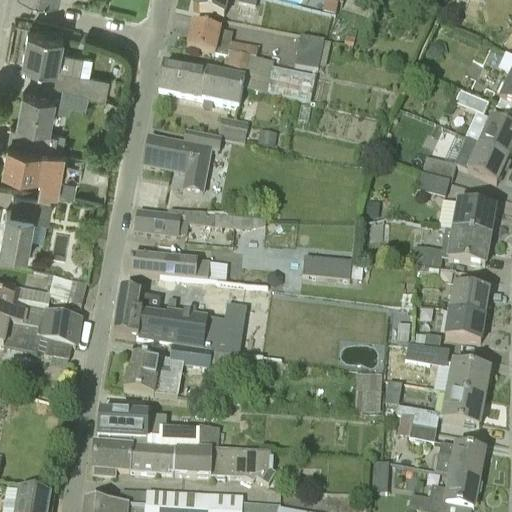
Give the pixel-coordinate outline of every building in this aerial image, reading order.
[(223,20),(227,0),(198,0),(198,3),(195,2),(193,13),(198,15),(198,14),(223,20)] [(256,11),(258,0),(241,0),(239,7),(256,11)] [(215,58),(227,61),(228,57),(230,47),(232,37),(220,34),(192,28),(187,52),(215,58)] [(63,38),(59,37),(28,31),(21,65),(56,71),(54,86),(76,92),(76,93),(88,95),(88,96),(105,100),(109,80),(71,73),(75,55),(60,53),(63,38)] [(295,69),(318,74),(324,44),(301,40),(295,69)] [(228,57),(255,62),(258,52),(230,47),(228,57)] [(255,62),(228,57),(227,61),(223,79),(244,85),(242,94),(258,96),(259,94),(290,101),(295,76),(269,71),(270,65),(255,62)] [(500,104),(497,112),(511,118),(511,60),(505,57),(499,70),(511,77),(499,103),(500,104)] [(163,68),(157,95),(201,104),(207,77),(163,68)] [(201,104),(201,105),(238,112),(242,94),(244,85),(223,79),(207,77),(201,104)] [(85,109),(88,96),(88,95),(76,93),(62,89),(59,103),(85,109)] [(23,92),(20,104),(17,122),(49,128),(54,99),(23,92)] [(508,161),(511,152),(511,132),(484,120),(489,108),(460,96),(455,107),(476,117),(465,142),(479,148),(508,161)] [(244,144),(248,128),(222,123),(218,139),(244,144)] [(2,169),(31,174),(41,176),(38,192),(72,197),(75,183),(58,180),(63,153),(62,153),(65,136),(10,126),(2,169)] [(184,149),(149,143),(144,171),(187,179),(184,194),(203,197),(210,155),(218,156),(220,142),(186,136),(184,149)] [(453,156),(448,167),(457,170),(456,171),(467,175),(496,188),(508,161),(479,148),(472,163),(453,156)] [(452,187),(456,171),(457,170),(448,167),(426,161),(422,178),(450,186),(452,187)] [(417,194),(445,202),(450,186),(422,178),(417,194)] [(6,212),(0,244),(0,258),(24,265),(32,215),(48,218),(52,202),(13,195),(10,210),(6,209),(6,211),(6,212)] [(453,235),(489,241),(494,214),(458,207),(453,235)] [(134,237),(163,240),(176,242),(177,238),(186,239),(187,229),(213,232),(213,231),(251,235),(251,234),(266,231),(266,224),(215,220),(214,221),(206,221),(206,218),(168,214),(167,219),(137,217),(134,237)] [(367,223),(367,238),(385,239),(386,223),(367,223)] [(443,262),(484,269),(489,241),(453,235),(446,233),(442,254),(415,250),(412,268),(425,270),(425,272),(440,274),(443,262)] [(210,267),(197,266),(131,260),(129,278),(217,286),(235,288),(236,273),(209,271),(210,267)] [(349,284),(351,265),(304,261),(302,280),(349,284)] [(423,284),(438,287),(440,274),(425,272),(423,284)] [(65,305),(70,284),(54,280),(48,303),(58,306),(65,305)] [(484,321),(489,295),(453,289),(449,315),(484,321)] [(121,295),(113,339),(138,343),(173,347),(172,351),(239,359),(243,330),(205,324),(206,322),(167,316),(166,321),(157,319),(160,302),(121,295)] [(37,341),(40,342),(47,344),(71,351),(75,352),(79,324),(25,314),(24,319),(10,316),(12,303),(0,300),(0,325),(39,332),(37,341)] [(480,347),(484,321),(449,315),(444,341),(480,347)] [(0,325),(0,351),(37,358),(40,342),(37,341),(39,332),(0,325)] [(439,353),(442,340),(426,338),(424,350),(439,353)] [(44,360),(49,361),(69,364),(71,351),(47,344),(44,360)] [(484,403),(489,375),(447,367),(449,355),(439,353),(424,350),(424,351),(408,348),(405,364),(451,373),(447,396),(484,403)] [(126,378),(123,394),(153,400),(153,399),(166,400),(171,373),(176,374),(177,368),(209,372),(211,356),(172,351),(169,367),(133,361),(130,379),(126,378)] [(381,379),(369,378),(367,416),(380,415),(381,379)] [(399,405),(401,387),(390,385),(388,404),(399,405)] [(478,431),(484,403),(447,396),(443,418),(398,410),(397,418),(401,419),(400,428),(436,435),(439,423),(478,431)] [(147,419),(100,416),(97,442),(99,442),(98,449),(145,452),(184,455),(197,455),(197,452),(217,453),(217,435),(161,433),(161,420),(147,419)] [(409,441),(409,442),(434,447),(436,435),(400,428),(398,439),(409,441)] [(450,479),(478,484),(484,456),(455,450),(455,451),(440,448),(438,459),(436,476),(450,479)] [(145,452),(98,449),(95,449),(93,479),(115,481),(116,475),(144,477),(145,452)] [(174,479),(182,480),(184,455),(145,452),(144,477),(172,479),(172,480),(174,480),(174,479)] [(255,482),(268,489),(276,477),(273,475),(273,463),(271,463),(271,456),(217,453),(197,452),(197,455),(184,455),(182,480),(224,482),(224,484),(225,484),(225,482),(246,483),(253,486),(255,482)] [(370,466),(368,496),(387,497),(389,467),(370,466)] [(468,511),(473,511),(478,484),(450,479),(447,493),(432,490),(429,503),(411,500),(408,511),(443,511),(445,507),(468,511)] [(48,511),(50,498),(19,493),(15,511),(48,511)] [(119,509),(146,511),(146,496),(120,495),(119,509)] [(241,511),(242,501),(170,497),(169,511),(241,511)]
